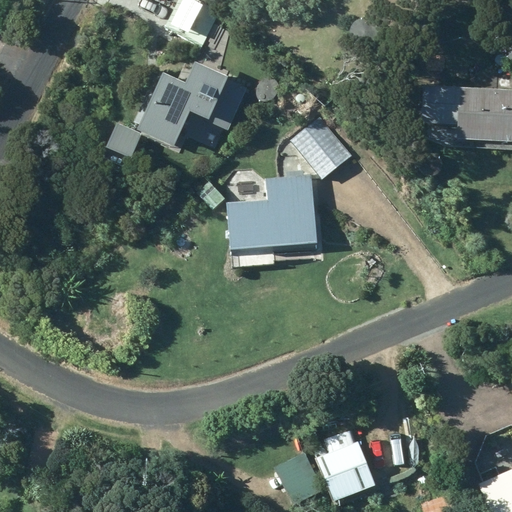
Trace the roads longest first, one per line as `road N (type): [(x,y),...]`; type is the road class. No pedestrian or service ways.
road 1 (unclassified): [(0,346),(93,397),(187,405),(230,396),(511,279)]
road 2 (residential): [(74,0),(0,143)]
